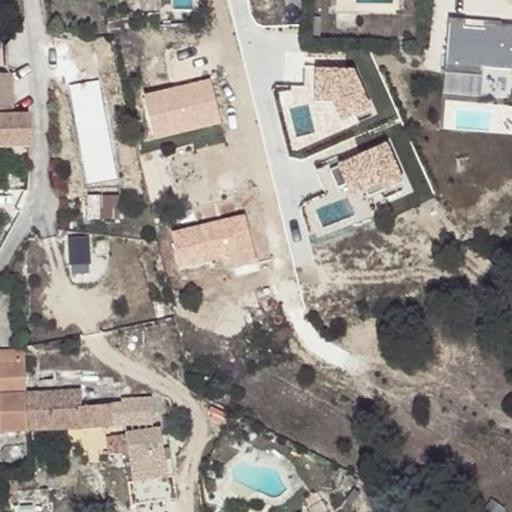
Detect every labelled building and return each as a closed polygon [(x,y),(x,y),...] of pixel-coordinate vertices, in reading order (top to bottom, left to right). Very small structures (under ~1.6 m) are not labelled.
[(356,28),(357,18),(355,12),(335,13),(334,28),(356,28)] [(463,24),(449,23),(446,72),(480,75),(481,67),(511,69),(511,25),(482,24),(482,29),(463,28),(463,24)] [(353,74),(309,73),(309,102),(335,103),(343,121),(368,110),(353,74)] [(0,146),(28,146),(27,115),(11,116),(10,74),(0,74),(0,146)] [(382,144),(334,165),(352,205),(400,184),(382,144)] [(25,366),(23,351),(0,350),(0,432),(27,431),(26,393),(25,366)] [(26,393),(27,431),(81,429),(80,409),(79,392),(26,393)] [(110,406),(80,409),(81,429),(110,427),(110,406)] [(113,454),(127,452),(128,482),(162,479),(159,432),(124,435),(110,437),(113,454)]
